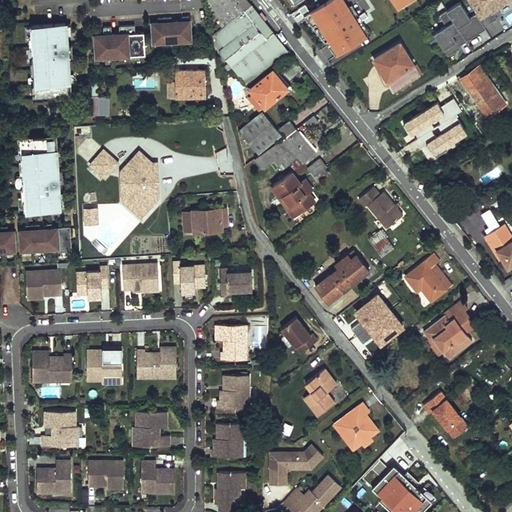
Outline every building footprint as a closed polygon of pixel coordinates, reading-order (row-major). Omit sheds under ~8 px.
[(287,51),(248,0),(212,0),(226,17),(214,27),(217,31),(215,33),(224,48),(220,50),(246,83),(287,51)] [(331,0),(316,10),(329,32),(354,16),(344,0),(331,0)] [(493,12),(511,0),(468,0),(485,26),(497,18),(493,12)] [(434,32),(447,55),(472,41),(476,48),(491,40),(479,18),(471,22),(460,1),(438,13),(445,26),(434,32)] [(151,21),(152,41),(190,39),(189,15),(181,15),(181,19),(171,20),(171,16),(157,17),(157,21),(151,21)] [(359,17),(354,20),(358,27),(363,24),(359,17)] [(65,22),(29,25),(30,33),(28,33),(29,48),(31,48),(31,60),(30,60),(31,76),(32,76),(33,83),(36,83),(37,98),(38,98),(71,96),(70,81),(68,81),(68,74),(70,73),(68,52),(67,52),(66,46),(68,46),(67,31),(65,31),(65,22)] [(94,34),(96,56),(145,53),(143,31),(134,31),(134,24),(118,25),(119,32),(111,33),(110,25),(102,26),(103,33),(94,34)] [(367,35),(372,42),(384,35),(379,27),(367,35)] [(401,43),(374,59),(387,80),(414,64),(401,43)] [(176,80),(176,97),(206,96),(205,64),(195,64),(195,69),(176,70),(176,80)] [(479,66),(461,78),(488,116),(506,104),(479,66)] [(287,88),(273,70),(250,88),(254,93),(265,106),(287,88)] [(168,80),(168,98),(176,97),(176,80),(168,80)] [(265,106),(254,93),(249,98),(259,110),(265,106)] [(451,94),(404,122),(420,150),(428,145),(433,154),(467,133),(455,113),(461,110),(451,94)] [(90,96),(91,115),(100,114),(98,95),(90,96)] [(110,113),(108,95),(98,95),(100,114),(110,113)] [(281,133),(263,111),(239,130),(258,152),(281,133)] [(313,115),(307,120),(311,126),(318,122),(313,115)] [(291,120),(281,127),(287,134),(297,127),(291,120)] [(286,139),(284,137),(282,138),(298,156),(302,161),(316,150),(298,130),(286,139)] [(23,201),(24,210),(59,207),(59,199),(61,199),(60,184),(58,184),(57,177),(59,177),(59,169),(56,169),(55,164),(58,164),(58,156),(56,156),(55,149),(57,149),(56,133),(22,136),(23,151),(20,152),(20,159),(19,159),(20,174),(21,174),(22,186),(20,186),(21,201),(23,201)] [(298,156),(282,138),(277,142),(291,162),(298,156)] [(277,142),(255,158),(263,168),(275,160),(282,170),(291,162),(277,142)] [(91,164),(105,176),(118,162),(103,149),(91,164)] [(152,162),(140,150),(121,170),(121,191),(130,190),(130,199),(142,209),(150,201),(155,201),(158,196),(158,179),(151,179),(150,173),(153,170),(152,162)] [(326,167),(327,165),(320,158),(308,168),(314,175),(326,167)] [(308,180),(307,179),(301,183),(292,172),(273,186),(281,196),(284,194),(286,196),(308,180)] [(316,200),(310,191),(314,188),(308,180),(286,196),(285,197),(284,198),(296,214),(316,200)] [(369,203),(387,226),(404,213),(385,189),(381,192),(375,184),(360,196),(367,205),(369,203)] [(121,191),(122,191),(130,199),(130,190),(121,191)] [(296,214),(284,198),(281,200),(293,216),(296,214)] [(142,209),(145,212),(155,201),(150,201),(142,209)] [(226,206),(194,208),(194,220),(188,220),(187,220),(188,224),(189,232),(195,231),(195,232),(222,230),(222,226),(222,216),(227,215),(226,206)] [(86,224),(93,223),(92,207),(85,207),(86,224)] [(185,209),(186,220),(187,220),(188,220),(194,220),(194,208),(185,209)] [(506,272),(511,267),(511,235),(504,222),(483,235),(506,272)] [(20,229),(21,249),(58,247),(58,251),(71,250),(70,226),(51,227),(51,223),(44,224),(44,228),(39,228),(39,224),(25,225),(25,229),(20,229)] [(0,250),(15,249),(14,230),(8,230),(8,226),(0,226),(0,250)] [(369,238),(381,255),(393,246),(380,230),(369,238)] [(329,301),(369,269),(354,250),(336,265),(338,268),(316,284),(329,301)] [(440,261),(434,253),(425,260),(426,261),(406,275),(418,291),(421,288),(431,301),(447,289),(430,268),(436,264),(440,261)] [(173,261),(174,281),(181,281),(181,291),(196,290),(195,284),(198,284),(198,286),(206,285),(205,268),(195,269),(194,264),(181,265),(181,261),(173,261)] [(158,263),(123,264),(124,289),(132,288),(132,283),(142,282),(143,288),(143,290),(159,289),(158,263)] [(430,268),(447,289),(452,285),(436,264),(430,268)] [(102,286),(109,285),(108,265),(100,266),(100,270),(87,271),(87,275),(76,276),(77,293),(86,293),(86,291),(88,291),(88,297),(102,296),(102,286)] [(238,289),(253,288),(252,271),(228,272),(227,268),(220,268),(221,288),(228,287),(228,290),(238,289)] [(61,269),(26,270),(27,297),(44,297),(44,294),(44,289),(54,288),(54,293),(62,293),(61,269)] [(378,293),(352,312),(379,347),(405,327),(378,293)] [(471,309),(464,301),(458,305),(463,311),(466,309),(468,311),(471,309)] [(463,311),(458,305),(446,314),(447,315),(425,332),(429,337),(431,339),(435,335),(445,347),(443,349),(445,351),(450,357),(473,339),(468,332),(462,325),(472,317),(468,311),(466,309),(463,311)] [(284,326),(304,352),(320,339),(315,332),(313,334),(299,315),(284,326)] [(462,325),(468,332),(479,325),(472,317),(462,325)] [(246,324),(216,323),(216,339),(225,339),(228,339),(228,343),(225,345),(225,350),(222,350),(222,358),(242,359),(242,351),(246,346),(246,324)] [(427,339),(439,355),(445,351),(443,349),(445,347),(435,335),(431,339),(429,337),(427,339)] [(150,376),(177,376),(177,346),(160,346),(160,352),(160,356),(155,356),(151,352),(145,352),(145,349),(137,349),(137,371),(144,371),(150,376)] [(104,349),(87,349),(87,379),(102,379),(102,382),(114,382),(114,378),(122,378),(122,347),(111,347),(111,356),(111,361),(104,361),(104,356),(104,349)] [(49,350),(33,350),(33,380),(59,380),(65,375),(72,375),(72,353),(64,353),(64,356),(58,356),(55,360),(49,360),(49,356),(49,350)] [(327,369),(307,384),(313,392),(319,398),(311,404),(320,415),(337,402),(329,392),(339,385),(327,369)] [(249,373),(224,373),(224,384),(227,384),(227,389),(224,389),(221,389),(221,399),(219,399),(219,407),(245,407),(245,390),(249,390),(249,373)] [(468,378),(461,383),(472,397),(478,391),(468,378)] [(472,397),(461,383),(457,387),(468,401),(472,397)] [(439,390),(422,405),(452,439),(469,425),(439,390)] [(319,398),(313,392),(306,397),(311,404),(319,398)] [(381,429),(368,412),(371,410),(364,401),(335,423),(354,449),(364,442),(364,441),(370,436),(371,436),(381,429)] [(75,410),(45,410),(45,426),(53,426),(57,426),(57,434),(53,434),(43,434),(43,445),(74,445),(74,436),(78,436),(78,425),(75,425),(75,410)] [(167,410),(137,410),(137,425),(134,425),(134,436),(138,436),(138,445),(169,445),(169,434),(159,434),(155,434),(155,426),(159,426),(167,427),(167,410)] [(260,415),(248,415),(247,424),(260,424),(260,415)] [(243,422),(218,422),(218,433),(220,433),(220,437),(218,437),(214,437),(214,447),(212,447),(212,456),(239,456),(239,438),(243,438),(243,422)] [(374,439),(371,436),(370,436),(364,441),(364,442),(366,445),(374,439)] [(270,451),(270,483),(279,483),(279,467),(286,467),(291,467),(293,464),(298,464),(298,467),(311,467),(323,455),(312,443),(304,451),(270,451)] [(53,468),(37,468),(37,491),(60,491),(65,487),(71,487),(71,460),(56,460),(56,468),(56,471),(53,471),(53,468)] [(124,460),(89,460),(89,484),(97,484),(97,479),(107,479),(107,484),(107,487),(124,487),(124,460)] [(156,460),(141,460),(141,487),(147,487),(152,491),(175,491),(175,468),(160,468),(160,471),(156,471),(156,468),(156,460)] [(245,471),(219,471),(219,481),(222,481),(222,487),(219,487),(216,487),(216,502),(220,502),(220,509),(240,510),(240,504),(236,504),(236,495),(240,495),(240,487),(245,487),(245,471)] [(298,487),(284,501),(292,509),(297,505),(304,511),(318,511),(342,487),(330,475),(313,492),(311,489),(305,495),(298,487)] [(408,495),(406,497),(416,507),(418,504),(408,495)] [(416,507),(406,497),(395,509),(397,511),(384,511),(382,511),(413,511),(412,511),(414,509),(416,507)]
